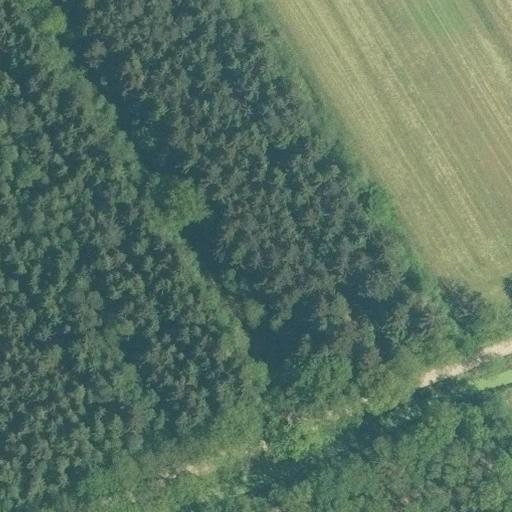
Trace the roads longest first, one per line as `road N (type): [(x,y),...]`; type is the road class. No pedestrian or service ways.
road 1 (track): [(298,429),(40,0)]
road 2 (track): [(97,511),(511,341)]
